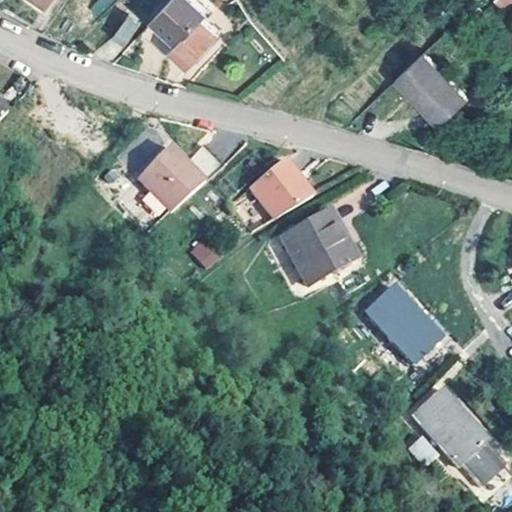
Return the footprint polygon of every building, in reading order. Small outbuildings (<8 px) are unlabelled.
[(211,7),(202,0),(192,0),(166,30),(177,40),(170,49),(190,66),(220,34),(202,17),(211,7)] [(511,0),(494,0),(510,17),(511,14),(511,0)] [(146,29),(145,30),(140,26),(122,45),(125,49),(127,48),(133,55),(151,36),(146,29)] [(437,126),(444,119),(466,97),(444,74),(422,52),(392,81),(437,126)] [(29,77),(15,71),(0,87),(0,97),(5,103),(29,77)] [(142,177),(156,191),(176,214),(230,169),(214,149),(193,167),(189,163),(175,147),(142,177)] [(315,208),(292,165),(254,192),(275,230),(315,208)] [(299,298),(323,288),(349,278),(346,272),(334,244),(328,228),(279,248),(290,275),(299,298)] [(187,251),(207,270),(220,257),(201,238),(187,251)] [(438,345),(393,294),(364,320),(411,370),(438,345)] [(483,449),(437,398),(409,422),(454,474),(483,449)]
